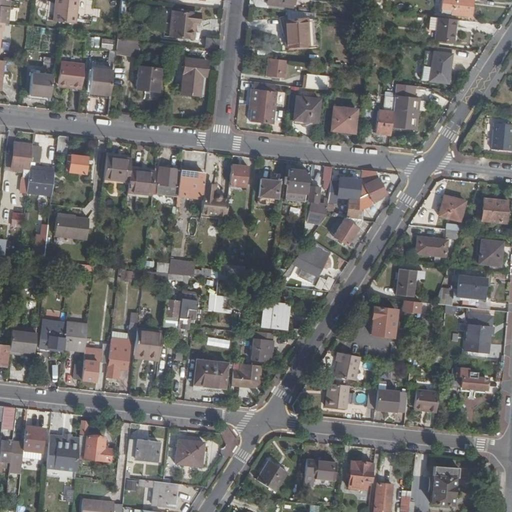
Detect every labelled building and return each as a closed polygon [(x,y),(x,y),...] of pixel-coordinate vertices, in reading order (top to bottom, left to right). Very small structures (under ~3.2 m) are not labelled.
[(10,0),(0,0),(0,21),(6,22),(8,22),(10,0)] [(56,0),(54,20),(77,23),(78,0),(56,0)] [(471,14),(472,0),(442,0),(442,7),(453,8),(453,12),(471,14)] [(172,22),(171,36),(191,38),(193,22),(196,22),(197,12),(174,10),(172,22)] [(372,28),(373,19),(355,16),(354,21),(366,23),(366,28),(372,28)] [(454,40),(456,19),(438,17),(429,16),(428,28),(436,29),(435,38),(454,40)] [(286,22),(287,49),(317,47),(316,21),(286,22)] [(163,35),(171,36),(172,22),(165,22),(163,35)] [(139,55),(140,40),(117,37),(116,53),(139,55)] [(205,46),(219,47),(220,38),(206,37),(205,46)] [(422,79),(448,82),(451,52),(425,49),(422,79)] [(54,67),(55,58),(45,56),(44,65),(54,67)] [(201,76),(206,76),(208,60),(186,57),(182,92),(200,93),(201,76)] [(287,59),(268,57),(266,76),(285,78),(287,59)] [(72,87),(81,88),(84,65),(76,64),(76,62),(61,60),(58,82),(73,84),(72,87)] [(139,65),(136,88),(150,89),(160,90),(162,67),(139,65)] [(112,71),(92,69),(90,92),(110,94),(112,71)] [(29,93),(50,96),(53,74),(31,72),(29,93)] [(306,86),(327,89),(329,77),(307,74),(306,86)] [(271,92),(272,82),(253,81),(252,90),(271,92)] [(376,132),(390,134),(391,129),(392,125),(395,96),(396,84),(390,83),(388,95),(385,95),(384,110),(378,109),(376,132)] [(414,88),(414,86),(396,84),(395,96),(392,125),(415,128),(417,110),(415,110),(416,98),(413,98),(414,88)] [(159,98),(160,90),(150,89),(149,97),(159,98)] [(276,93),(271,92),(252,90),(249,111),(252,111),(250,123),(273,125),(276,93)] [(295,95),(292,117),(316,120),(318,98),(295,95)] [(356,107),(333,105),(330,128),(354,131),(356,107)] [(511,123),(495,123),(493,148),(511,150),(511,141),(511,123)] [(66,154),(67,139),(58,138),(56,153),(66,154)] [(31,149),(32,148),(14,146),(11,171),(29,173),(30,164),(31,149)] [(40,150),(31,149),(30,164),(39,165),(40,150)] [(85,174),(87,158),(67,156),(66,167),(69,167),(69,172),(85,174)] [(129,171),(129,167),(130,162),(117,161),(117,159),(106,158),(103,183),(127,186),(129,171)] [(246,189),(248,169),(231,167),(229,187),(246,189)] [(176,189),(178,172),(158,170),(158,171),(157,187),(176,189)] [(152,187),(154,174),(129,171),(127,186),(127,189),(127,194),(138,195),(138,194),(152,195),(152,187)] [(289,171),(287,193),(305,195),(307,173),(289,171)] [(362,223),(364,211),(373,206),(371,203),(387,196),(375,173),(362,172),(358,199),(355,222),(362,223)] [(26,195),(51,198),(53,175),(29,173),(27,186),(26,195)] [(205,181),(205,176),(197,175),(179,173),(176,197),(203,199),(204,184),(205,181)] [(260,180),(258,197),(275,199),(278,200),(280,183),(260,180)] [(203,199),(202,210),(226,212),(228,195),(215,193),(216,186),(204,184),(203,199)] [(327,205),(328,199),(324,199),(324,205),(318,204),(320,187),(310,186),(308,203),(312,203),(307,223),(321,225),(326,218),(326,215),(327,205)] [(305,195),(287,193),(286,200),(304,202),(305,195)] [(275,199),(258,197),(258,203),(274,205),(275,199)] [(326,218),(345,220),(355,222),(358,199),(349,198),(347,214),(333,213),(334,206),(327,205),(326,215),(326,218)] [(444,198),(440,215),(460,220),(465,203),(444,198)] [(504,223),(506,203),(483,201),(480,221),(504,223)] [(9,224),(20,228),(24,215),(13,211),(9,224)] [(174,217),(173,227),(184,228),(185,214),(181,213),(181,218),(174,217)] [(86,242),(88,221),(56,217),(54,239),(86,242)] [(348,246),(364,223),(362,223),(355,222),(345,220),(334,238),(348,246)] [(39,245),(46,245),(48,226),(41,226),(39,245)] [(447,239),(459,240),(462,233),(452,231),(448,231),(447,239)] [(447,257),(448,241),(420,238),(418,255),(447,257)] [(317,277),(329,253),(310,240),(307,243),(314,248),(308,256),(316,261),(310,273),(317,277)] [(501,268),(504,243),(483,241),(480,266),(501,268)] [(301,252),(293,263),(310,273),(316,261),(308,256),(314,248),(307,243),(302,250),(301,252)] [(169,269),(168,275),(183,277),(194,278),(195,271),(196,264),(170,261),(169,269)] [(156,262),(156,272),(167,272),(167,263),(156,262)] [(220,266),(219,281),(243,283),(245,269),(220,266)] [(413,298),(416,271),(400,269),(397,296),(413,298)] [(116,281),(117,271),(109,271),(108,280),(116,281)] [(487,280),(487,283),(491,283),(492,276),(453,271),(450,298),(451,298),(454,298),(455,291),(457,291),(459,277),(487,280)] [(130,282),(131,274),(124,273),(123,282),(130,282)] [(168,281),(168,275),(144,273),(143,278),(168,281)] [(182,283),(183,277),(168,275),(168,281),(167,282),(182,283)] [(322,289),(326,280),(319,277),(315,287),(322,289)] [(462,308),(477,310),(479,300),(485,300),(487,283),(487,280),(459,277),(457,291),(455,291),(454,298),(454,301),(460,302),(461,298),(463,299),(462,308)] [(197,293),(181,291),(180,302),(180,309),(177,327),(188,328),(189,319),(194,319),(197,293)] [(166,292),(165,301),(177,301),(177,293),(166,292)] [(215,312),(222,313),(224,297),(217,296),(215,312)] [(450,298),(438,297),(435,305),(450,307),(451,298),(450,298)] [(163,326),(177,327),(180,309),(180,302),(177,301),(165,301),(163,326)] [(424,304),(398,301),(398,305),(403,305),(402,312),(420,313),(421,307),(424,307),(424,304)] [(284,328),(287,304),(265,302),(263,326),(284,328)] [(400,315),(400,311),(377,309),(375,320),(376,320),(375,337),(380,337),(380,341),(391,342),(392,338),(397,339),(399,319),(403,319),(403,315),(400,315)] [(492,324),(468,322),(464,351),(488,353),(492,324)] [(63,349),(63,351),(72,352),(72,350),(84,351),(85,350),(87,327),(66,325),(64,338),(63,349)] [(137,329),(138,327),(130,326),(129,341),(136,341),(137,332),(137,329)] [(48,347),(63,349),(64,338),(50,336),(50,332),(46,331),(46,328),(42,327),(40,349),(48,350),(48,347)] [(114,341),(123,342),(123,331),(115,330),(114,341)] [(148,359),(159,361),(161,335),(137,332),(136,341),(135,354),(149,355),(148,359)] [(271,363),(275,335),(255,332),(252,362),(271,363)] [(11,337),(9,357),(33,360),(35,340),(11,337)] [(108,364),(107,377),(117,378),(118,369),(126,369),(129,342),(123,342),(114,341),(111,340),(110,347),(108,364)] [(83,366),(81,381),(95,382),(97,363),(108,364),(110,347),(102,346),(102,352),(85,350),(84,351),(83,366)] [(0,366),(6,368),(8,348),(0,347),(0,366)] [(360,357),(339,353),(337,361),(339,362),(337,377),(355,380),(360,357)] [(196,361),(193,388),(201,389),(201,387),(224,389),(227,365),(196,361)] [(234,363),(232,386),(254,389),(260,385),(262,367),(234,363)] [(74,380),(81,381),(83,366),(75,365),(74,380)] [(471,373),(471,370),(454,369),(452,388),(488,391),(489,380),(478,379),(478,373),(471,373)] [(330,398),(328,398),(327,407),(347,410),(350,386),(332,384),(330,398)] [(368,408),(376,409),(378,390),(378,389),(370,388),(368,408)] [(376,409),(387,410),(388,409),(397,410),(399,392),(378,390),(376,409)] [(428,412),(436,413),(439,393),(416,390),(414,408),(428,409),(428,412)] [(397,411),(407,412),(409,392),(399,392),(397,410),(397,411)] [(10,431),(13,409),(4,408),(2,423),(1,430),(10,431)] [(81,422),(80,435),(87,436),(88,423),(81,422)] [(43,429),(25,427),(23,445),(22,451),(41,453),(43,429)] [(79,444),(78,452),(86,452),(85,459),(112,462),(113,450),(104,449),(106,438),(87,436),(80,435),(79,439),(79,444)] [(79,439),(49,436),(49,441),(79,444),(79,439)] [(158,444),(129,440),(127,460),(156,463),(158,444)] [(79,444),(49,441),(46,469),(76,472),(77,458),(78,452),(79,444)] [(0,442),(0,443),(0,473),(2,474),(3,462),(8,462),(9,453),(11,453),(10,469),(20,470),(22,451),(23,445),(0,442)] [(203,453),(203,444),(178,442),(175,464),(201,467),(203,453)] [(276,490),(287,470),(269,460),(257,479),(276,490)] [(335,480),(336,462),(314,460),(312,478),(335,480)] [(372,482),(374,463),(351,461),(348,488),(366,490),(367,482),(372,482)] [(458,478),(459,469),(434,467),(433,479),(431,479),(430,487),(432,488),(431,504),(453,506),(456,478),(458,478)] [(176,499),(178,485),(163,484),(139,481),(139,487),(155,488),(153,507),(172,509),(174,498),(176,499)] [(390,511),(394,485),(378,483),(374,511),(390,511)] [(72,502),(74,487),(64,485),(62,500),(72,502)] [(409,511),(411,501),(411,500),(403,499),(401,511),(409,511)] [(113,511),(114,508),(114,504),(83,500),(81,511),(113,511)]
